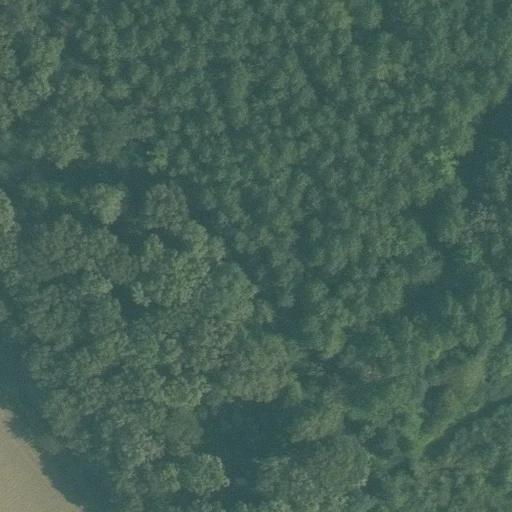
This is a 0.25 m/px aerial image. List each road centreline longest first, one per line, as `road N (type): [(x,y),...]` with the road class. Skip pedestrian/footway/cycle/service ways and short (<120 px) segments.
road 1 (track): [(324,511),(511,399)]
road 2 (unclassified): [(121,511),(0,355)]
